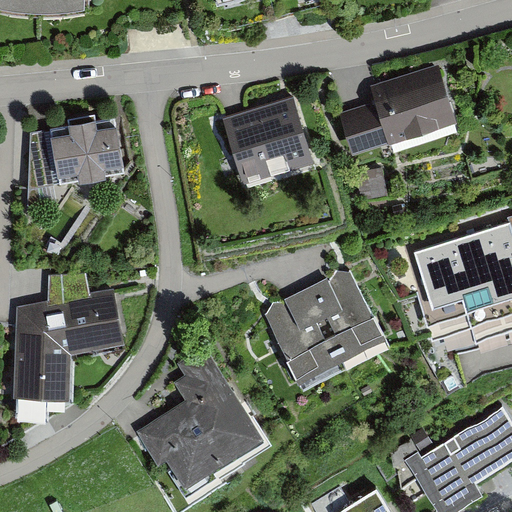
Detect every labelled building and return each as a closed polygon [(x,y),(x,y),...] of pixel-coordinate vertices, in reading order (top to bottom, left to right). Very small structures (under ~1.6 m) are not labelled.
[(82,0),(0,0),(0,12),(82,16),(82,0)] [(440,63),(371,85),(376,100),(389,138),(389,140),(458,118),(440,63)] [(299,99),(227,118),(245,186),(317,167),(299,99)] [(353,150),(389,138),(376,100),(340,112),(353,150)] [(116,118),(52,131),(62,185),(127,173),(116,118)] [(33,167),(32,182),(53,183),(54,168),(33,167)] [(511,224),(511,222),(415,252),(442,338),(472,328),(476,342),(511,330),(511,224)] [(53,299),(21,307),(19,397),(71,399),(70,353),(126,341),(118,287),(90,292),(86,268),(52,271),(53,299)] [(351,268),(267,310),(303,383),(388,342),(351,268)] [(266,438),(213,349),(181,367),(198,396),(141,430),(160,461),(168,457),(186,486),(266,438)] [(406,458),(444,510),(483,485),(476,474),(511,451),(511,414),(504,402),(422,454),(419,449),(406,458)] [(395,511),(378,484),(334,511),(333,511),(395,511)]
